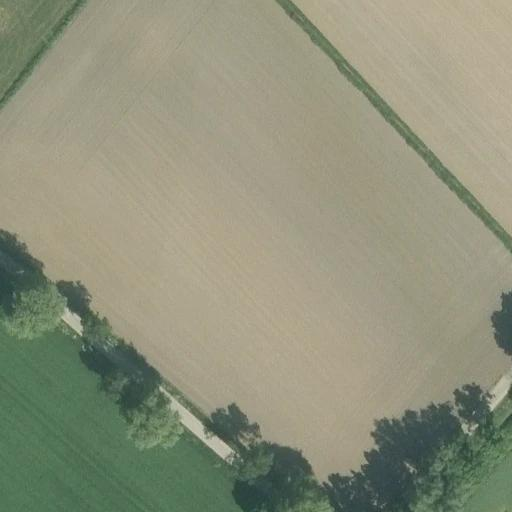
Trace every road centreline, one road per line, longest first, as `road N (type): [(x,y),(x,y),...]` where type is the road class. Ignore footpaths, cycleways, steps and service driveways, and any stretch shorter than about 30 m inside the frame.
road 1 (unclassified): [(0,257),(292,511)]
road 2 (unclassified): [(395,511),(511,379)]
